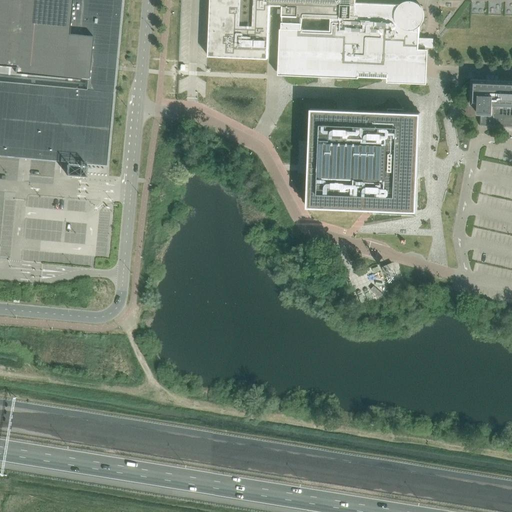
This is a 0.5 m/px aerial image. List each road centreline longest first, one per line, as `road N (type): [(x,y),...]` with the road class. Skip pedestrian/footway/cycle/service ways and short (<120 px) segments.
road 1 (motorway): [(511,499),(0,415)]
road 2 (motorway): [(0,453),(370,511)]
road 3 (unclassified): [(148,0),(121,292)]
road 4 (residential): [(121,292),(115,309),(95,318),(0,309)]
